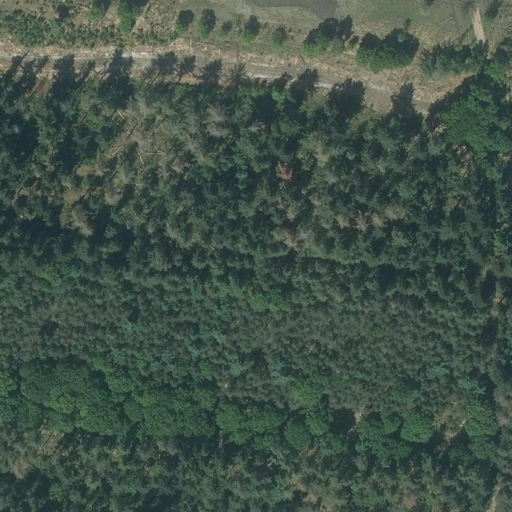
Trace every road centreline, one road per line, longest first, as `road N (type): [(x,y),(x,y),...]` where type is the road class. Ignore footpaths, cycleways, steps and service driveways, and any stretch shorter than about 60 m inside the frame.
road 1 (track): [(494,123),(237,67),(0,61)]
road 2 (track): [(494,123),(495,511)]
road 3 (track): [(468,0),(494,123)]
